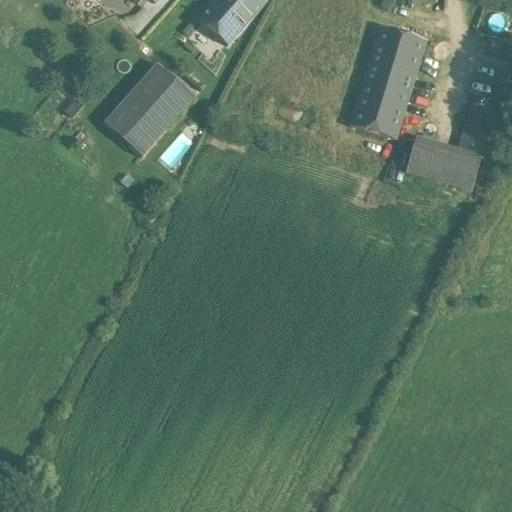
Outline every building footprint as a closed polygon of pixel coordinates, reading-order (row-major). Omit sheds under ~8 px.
[(217,0),(197,23),(227,49),(271,0),(217,0)] [(426,43),(380,29),(368,67),(414,81),(426,43)] [(157,67),(104,127),(141,160),(195,100),(157,67)] [(414,81),(368,67),(349,128),(395,142),(414,81)] [(493,117),(472,111),(465,132),(486,139),(493,117)] [(486,139),(465,132),(458,155),(479,162),(486,139)] [(458,155),(416,143),(407,174),(470,192),(479,162),(458,155)]
